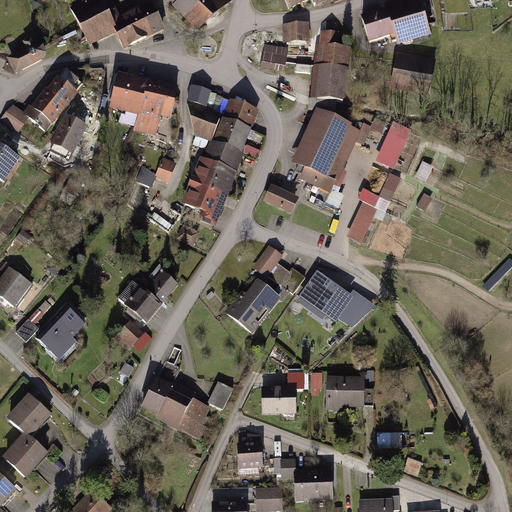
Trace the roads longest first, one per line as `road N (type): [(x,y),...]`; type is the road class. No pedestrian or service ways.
road 1 (residential): [(502,511),(479,444),(395,306),(347,264),(238,226)]
road 2 (residential): [(194,511),(226,433),(248,424),(499,511)]
road 3 (residential): [(101,443),(238,226)]
road 4 (residential): [(13,93),(54,65),(84,58),(161,58),(222,75)]
road 5 (residential): [(238,226),(276,143),(274,115),(222,75)]
road 6 (track): [(347,264),(442,271),(492,302),(511,305)]
road 7 (residential): [(0,343),(101,443)]
road 8 (unclassified): [(238,21),(316,16),(366,0)]
